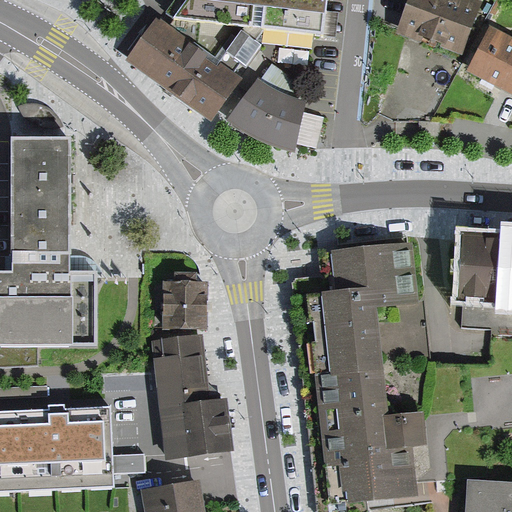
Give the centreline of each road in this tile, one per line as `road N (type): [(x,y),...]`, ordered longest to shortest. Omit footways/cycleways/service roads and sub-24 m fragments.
road 1 (secondary): [(241,245),(275,511)]
road 2 (residential): [(343,197),(361,0)]
road 3 (tertiary): [(343,197),(431,192),(511,199)]
road 4 (secondary): [(99,80),(209,189)]
